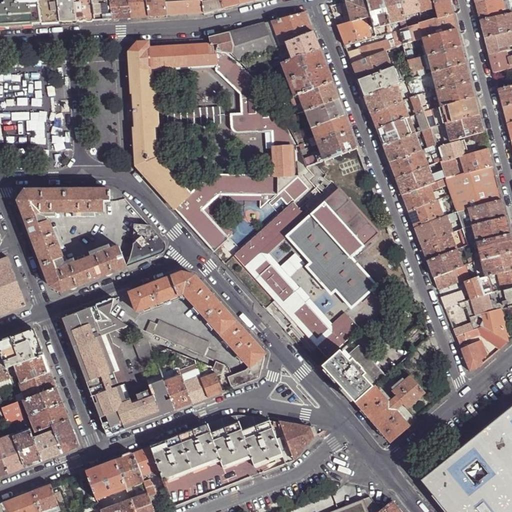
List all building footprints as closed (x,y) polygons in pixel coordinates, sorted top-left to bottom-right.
[(9,26),(24,25),(20,0),(3,0),(6,26),(9,26)] [(32,25),(41,24),(38,0),(20,0),(24,25),(32,25)] [(51,23),(59,23),(55,0),(38,0),(41,24),(51,23)] [(55,0),(59,23),(68,22),(77,22),(74,0),(55,0)] [(91,0),(74,0),(77,22),(86,21),(95,21),(91,0)] [(91,0),(95,21),(103,20),(112,20),(109,0),(91,0)] [(128,0),(109,0),(112,20),(122,19),(131,19),(128,0)] [(128,0),(131,19),(140,18),(149,18),(146,0),(128,0)] [(164,0),(146,0),(149,18),(157,17),(167,16),(164,0)] [(164,0),(167,16),(195,15),(204,14),(203,1),(202,0),(189,0),(190,2),(178,2),(177,0),(164,0)] [(218,10),(223,9),(221,0),(202,0),(203,1),(204,14),(218,10)] [(221,0),(223,9),(225,8),(234,6),(241,4),(239,0),(221,0)] [(354,0),(346,2),(351,22),(371,16),(366,0),(354,0)] [(366,0),(371,16),(374,29),(390,25),(383,0),(366,0)] [(383,0),(390,25),(405,21),(404,16),(399,0),(383,0)] [(399,0),(404,16),(415,13),(419,12),(416,0),(399,0)] [(416,0),(419,12),(424,11),(435,8),(433,0),(416,0)] [(433,0),(435,8),(438,19),(453,15),(451,8),(449,0),(433,0)] [(498,17),(494,0),(476,4),(479,16),(480,21),(498,17)] [(511,14),(511,0),(503,0),(504,0),(501,1),(500,0),(494,0),(498,17),(511,14)] [(269,22),(265,23),(273,48),(285,44),(313,33),(308,20),(305,12),(292,16),(269,22)] [(511,32),(511,14),(498,17),(480,21),(483,32),(485,38),(511,32)] [(422,24),(418,25),(407,28),(403,29),(399,31),(405,45),(413,42),(423,39),(457,30),(455,23),(453,15),(438,19),(427,22),(422,24)] [(342,38),(345,46),(376,37),(374,29),(371,16),(351,22),(347,23),(337,26),(342,38)] [(335,21),(337,26),(347,23),(346,18),(335,21)] [(273,48),(265,23),(241,29),(229,32),(233,49),(232,55),(238,62),(273,48)] [(423,39),(427,56),(461,47),(459,39),(457,30),(423,39)] [(395,43),(396,48),(403,46),(405,45),(399,31),(392,32),(395,43)] [(228,54),(232,55),(233,49),(229,32),(221,34),(208,38),(209,42),(215,45),(217,45),(217,52),(228,54)] [(511,45),(511,32),(485,38),(487,49),(489,55),(506,51),(509,51),(508,47),(511,45)] [(317,42),(313,33),(285,44),(291,60),(319,49),(317,42)] [(351,61),(352,64),(384,52),(391,50),(390,45),(388,40),(347,53),(351,61)] [(150,69),(215,65),(217,65),(217,52),(217,45),(215,45),(149,49),(149,42),(137,43),(128,52),(131,92),(131,94),(133,95),(152,93),(152,91),(150,69)] [(391,50),(384,52),(387,58),(404,52),(404,50),(403,46),(396,48),(391,50)] [(427,56),(432,73),(466,64),(463,54),(461,47),(427,56)] [(323,58),(319,49),(291,60),(281,64),(288,80),(326,66),(323,58)] [(511,57),(508,58),(506,51),(489,55),(492,66),(494,73),(511,68),(511,57)] [(232,58),(228,54),(217,52),(217,65),(215,65),(216,72),(240,95),(240,102),(255,101),(255,93),(261,86),(240,65),(232,58)] [(356,76),(358,81),(391,69),(387,58),(384,52),(352,64),(356,76)] [(407,62),(408,63),(411,73),(425,69),(422,58),(407,62)] [(466,64),(432,73),(426,75),(419,77),(420,80),(433,76),(436,90),(470,81),(468,73),(466,64)] [(328,73),(326,66),(288,80),(294,96),(332,82),(328,73)] [(362,92),(364,97),(397,85),(400,84),(393,68),(391,69),(358,81),(362,92)] [(413,79),(419,77),(426,75),(425,69),(411,73),(413,79)] [(418,96),(425,94),(420,80),(419,77),(413,79),(407,81),(413,97),(418,96)] [(436,90),(437,93),(435,94),(435,96),(438,95),(441,107),(475,98),(472,89),(470,81),(436,90)] [(332,82),(294,96),(289,98),(292,106),(301,102),(305,111),(338,99),(335,89),(332,82)] [(369,108),(371,113),(403,101),(397,85),(364,97),(369,108)] [(258,134),(272,133),(289,132),(282,118),(274,119),(274,105),(268,94),(261,86),(255,93),(255,101),(240,102),(241,114),(230,115),(231,129),(232,130),(234,133),(238,134),(258,133),(258,134)] [(511,104),(511,86),(498,89),(501,101),(503,107),(511,104)] [(133,95),(135,128),(154,126),(154,128),(157,128),(158,126),(155,92),(154,91),(152,91),(152,93),(133,95)] [(417,115),(424,112),(418,96),(413,97),(410,99),(417,115)] [(475,98),(441,107),(424,112),(430,129),(445,125),(479,115),(477,106),(475,98)] [(341,106),(338,99),(305,111),(311,127),(344,115),(341,106)] [(375,125),(377,130),(409,118),(403,101),(371,113),(375,125)] [(507,124),(511,123),(511,104),(503,107),(506,119),(507,124)] [(221,124),(220,108),(167,111),(167,118),(168,127),(221,124)] [(417,115),(423,131),(430,129),(424,112),(417,115)] [(300,118),(298,114),(285,119),(287,123),(300,118)] [(347,122),(344,115),(311,127),(314,137),(317,144),(351,131),(347,122)] [(445,125),(450,142),(484,132),(481,122),(479,115),(445,125)] [(381,141),(383,146),(415,134),(409,118),(377,130),(381,141)] [(135,166),(174,209),(190,196),(189,195),(156,158),(154,128),(154,126),(135,128),(133,128),(135,166)] [(423,131),(429,148),(435,145),(430,129),(423,131)] [(353,138),(351,131),(317,144),(321,153),(324,161),(357,148),(353,138)] [(272,133),(274,176),(274,177),(297,177),(299,177),(298,176),(297,161),(296,146),(289,132),(272,133)] [(388,157),(390,163),(422,150),(415,134),(383,146),(388,157)] [(312,146),(317,144),(314,137),(309,139),(312,146)] [(440,147),(444,162),(455,158),(460,157),(464,156),(460,141),(440,147)] [(394,173),(396,179),(428,167),(441,162),(435,145),(429,148),(422,150),(390,163),(394,173)] [(460,157),(465,174),(493,167),(491,158),(488,149),(464,156),(460,157)] [(307,167),(324,161),(321,153),(305,159),(305,160),(307,167)] [(441,163),(446,178),(460,175),(459,172),(455,158),(444,162),(441,163)] [(298,176),(307,167),(305,160),(297,161),(298,176)] [(400,190),(402,195),(434,183),(428,167),(396,179),(400,190)] [(456,208),(457,212),(502,201),(495,176),(493,167),(465,174),(462,174),(462,175),(460,175),(446,178),(451,195),(453,201),(456,208)] [(194,231),(214,252),(229,239),(226,236),(202,210),(216,197),(219,195),(222,195),(276,196),(297,177),(274,177),(274,176),(225,175),(222,175),(214,176),(206,180),(189,195),(190,196),(174,209),(194,231)] [(407,207),(409,212),(437,201),(445,198),(451,195),(446,178),(434,183),(402,195),(407,207)] [(343,189),(340,191),(339,190),(307,219),(293,203),(234,256),(327,359),(359,329),(345,314),(333,325),(329,329),(264,258),(268,254),(287,237),(311,264),(306,267),(331,295),(335,291),(351,309),(376,286),(351,258),(379,234),(377,232),(380,230),(371,221),(369,223),(368,222),(370,220),(362,211),(360,213),(358,211),(361,209),(352,200),(350,202),(349,201),(351,199),(343,189)] [(114,273),(125,268),(127,266),(119,247),(111,250),(91,258),(75,264),(66,267),(64,263),(59,249),(52,229),(49,222),(47,221),(46,222),(44,218),(42,212),(57,213),(73,212),(94,212),(104,212),(104,202),(110,202),(110,190),(96,190),(51,191),(25,191),(18,201),(30,233),(51,287),(62,292),(85,284),(114,273)] [(230,233),(210,212),(210,211),(210,209),(219,201),(223,200),(271,201),(276,196),(222,195),(219,195),(216,197),(202,210),(226,236),(230,233)] [(451,210),(456,208),(453,201),(451,195),(445,198),(447,206),(449,206),(451,209),(451,210)] [(413,224),(415,229),(444,218),(437,201),(409,212),(413,224)] [(502,201),(457,212),(459,219),(463,228),(506,217),(504,209),(502,201)] [(453,233),(449,222),(453,221),(453,222),(459,219),(457,212),(444,218),(415,229),(420,240),(421,245),(453,233)] [(468,245),(511,234),(509,226),(506,217),(463,228),(463,229),(468,245)] [(130,266),(134,265),(137,260),(139,248),(140,225),(134,225),(133,247),(131,259),(127,266),(125,268),(130,266)] [(137,260),(134,265),(161,254),(164,242),(152,228),(149,226),(140,225),(139,248),(137,260)] [(56,228),(52,229),(59,249),(64,247),(56,228)] [(427,261),(457,250),(459,249),(468,246),(468,245),(463,229),(453,233),(421,245),(425,255),(427,261)] [(476,249),(479,248),(482,260),(511,252),(511,238),(511,234),(468,245),(468,246),(469,248),(475,247),(476,249)] [(89,254),(91,258),(111,250),(109,246),(89,254)] [(431,271),(434,278),(463,266),(457,250),(427,261),(431,271)] [(481,260),(486,277),(487,276),(498,274),(511,270),(511,252),(482,260),(481,260)] [(280,267),(268,254),(264,258),(329,329),(333,325),(309,299),(310,299),(300,287),(299,288),(290,278),(305,264),(296,253),(280,267)] [(7,257),(0,260),(0,267),(6,269),(11,267),(7,257)] [(74,259),(64,263),(66,267),(75,264),(74,259)] [(469,264),(466,265),(463,266),(434,278),(438,289),(478,275),(474,262),(469,264)] [(0,316),(2,315),(26,306),(11,267),(6,269),(0,267),(0,316)] [(511,270),(498,274),(502,291),(511,288),(511,270)] [(229,349),(231,347),(250,367),(250,368),(265,354),(254,342),(255,342),(250,336),(249,337),(225,310),(225,309),(220,303),(220,304),(203,286),(194,276),(182,273),(175,275),(175,274),(171,276),(171,277),(156,283),(156,282),(149,285),(149,286),(129,293),(136,312),(156,305),(157,308),(179,299),(178,296),(184,294),(205,317),(202,319),(229,349)] [(493,288),(491,289),(487,276),(486,277),(479,278),(485,296),(492,294),(493,294),(494,293),(493,290),(493,288)] [(441,298),(445,308),(454,305),(460,303),(485,296),(479,278),(479,277),(465,282),(471,295),(462,298),(460,292),(441,298)] [(492,294),(497,310),(502,309),(511,306),(511,288),(502,291),(499,291),(494,293),(493,294),(492,294)] [(478,315),(497,310),(492,294),(485,296),(460,303),(461,307),(463,309),(466,308),(471,307),(475,320),(477,317),(478,315)] [(111,300),(110,301),(106,302),(95,307),(103,329),(109,327),(121,339),(154,354),(149,342),(148,342),(135,335),(109,315),(111,300)] [(76,314),(62,319),(69,336),(77,357),(108,345),(103,329),(95,307),(76,314)] [(471,323),(474,321),(475,321),(475,320),(471,307),(466,308),(471,323)] [(482,326),(509,342),(508,338),(502,309),(497,310),(478,315),(477,317),(482,320),(480,325),(482,326)] [(416,349),(430,337),(424,322),(423,319),(401,339),(414,352),(416,349)] [(159,321),(156,327),(146,323),(143,329),(215,361),(218,354),(207,350),(210,344),(159,321)] [(476,329),(482,326),(480,325),(475,322),(474,321),(471,323),(454,329),(456,337),(464,333),(476,329)] [(501,350),(509,342),(482,326),(476,329),(480,334),(501,350)] [(118,341),(154,356),(154,354),(121,339),(109,327),(103,329),(108,345),(118,341)] [(8,339),(0,342),(0,352),(7,370),(15,367),(44,356),(34,329),(8,339)] [(476,329),(464,333),(467,339),(480,334),(476,329)] [(483,365),(481,360),(488,355),(481,340),(469,345),(467,339),(464,333),(456,337),(461,349),(470,372),(477,370),(479,368),(483,365)] [(433,347),(430,337),(416,349),(423,356),(433,347)] [(165,415),(175,411),(161,374),(155,359),(154,356),(118,341),(108,345),(77,357),(91,395),(103,427),(107,437),(131,428),(165,415)] [(154,356),(155,359),(164,356),(163,352),(168,350),(149,342),(154,354),(154,356)] [(355,403),(374,387),(385,377),(357,346),(345,357),(340,351),(322,367),(330,376),(345,393),(355,403)] [(0,382),(10,378),(7,370),(0,352),(0,382)] [(246,371),(237,374),(242,385),(259,378),(265,354),(250,368),(250,367),(246,371)] [(47,363),(44,356),(15,367),(21,383),(51,372),(47,363)] [(217,366),(214,372),(217,378),(218,381),(222,379),(226,370),(217,366)] [(161,374),(175,411),(183,407),(192,404),(185,387),(181,375),(178,368),(161,374)] [(185,387),(202,381),(197,368),(181,375),(185,387)] [(53,379),(51,372),(21,383),(20,383),(24,393),(27,400),(57,388),(53,379)] [(237,374),(227,378),(232,389),(242,385),(237,374)] [(393,441),(409,428),(404,422),(394,411),(396,409),(402,404),(406,409),(425,393),(411,377),(392,393),(396,398),(389,404),(374,387),(355,403),(377,429),(387,440),(393,441)] [(10,378),(0,382),(0,390),(11,387),(13,386),(10,378)] [(216,395),(222,392),(218,381),(217,378),(203,384),(208,398),(216,395)] [(199,401),(208,398),(203,384),(202,381),(185,387),(192,404),(199,401)] [(60,396),(57,388),(27,400),(24,401),(30,417),(63,404),(60,396)] [(24,393),(14,396),(17,403),(20,402),(24,401),(27,400),(24,393)] [(17,403),(3,409),(2,409),(7,421),(9,426),(12,425),(26,419),(20,402),(17,403)] [(65,411),(63,404),(30,417),(36,432),(52,426),(69,420),(65,411)] [(511,511),(511,405),(420,481),(445,511),(511,511)] [(406,420),(396,409),(394,411),(404,422),(406,420)] [(202,427),(151,447),(160,470),(164,480),(221,459),(224,467),(251,457),(255,466),(283,455),(270,421),(251,418),(234,417),(219,420),(202,427)] [(80,447),(69,420),(52,426),(54,431),(63,454),(70,451),(80,447)] [(299,426),(280,423),(282,428),(295,461),(306,445),(314,438),(310,428),(299,426)] [(34,439),(32,434),(30,429),(13,436),(26,468),(33,465),(42,462),(34,439)] [(54,431),(34,439),(42,462),(51,458),(63,454),(54,431)] [(15,472),(26,468),(13,436),(0,440),(0,451),(9,474),(15,472)] [(143,450),(133,454),(141,477),(160,470),(151,447),(143,450)] [(0,478),(1,478),(9,474),(0,451),(0,478)] [(122,458),(115,461),(127,489),(143,483),(141,477),(133,454),(122,458)] [(98,467),(86,472),(97,501),(127,490),(127,489),(115,461),(98,467)] [(284,496),(315,489),(312,477),(281,484),(284,496)] [(148,495),(153,493),(149,481),(144,483),(148,495)] [(40,490),(34,492),(41,511),(60,511),(51,486),(40,490)] [(41,511),(34,492),(17,499),(2,504),(4,511),(41,511)] [(154,511),(148,495),(135,499),(131,501),(135,511),(154,511)] [(135,511),(131,501),(102,511),(101,511),(135,511)] [(380,511),(378,511),(402,511),(398,508),(393,501),(380,511)]
